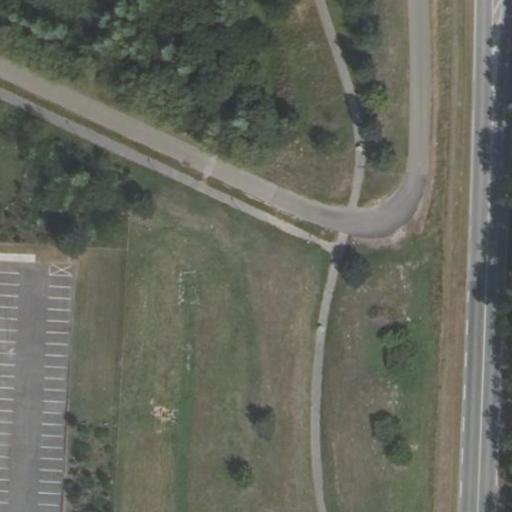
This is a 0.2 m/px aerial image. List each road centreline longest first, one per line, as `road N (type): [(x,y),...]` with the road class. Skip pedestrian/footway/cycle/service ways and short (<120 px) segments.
road 1 (residential): [(0,74),(323,227),(370,234),(401,218),(415,187),(419,0)]
road 2 (secondary): [(476,511),(492,127)]
road 3 (secondary): [(492,127),(507,0)]
road 4 (secondary): [(487,0),(492,127)]
